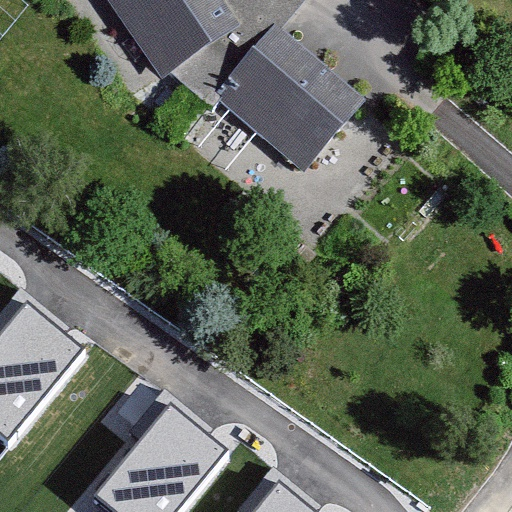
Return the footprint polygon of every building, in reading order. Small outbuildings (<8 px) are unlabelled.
[(240,26),(222,0),(126,0),(171,70),(240,26)] [(364,99),(292,31),(232,94),(304,162),(364,99)] [(88,353),(27,303),(0,335),(0,437),(11,446),(88,353)] [(182,511),(230,455),(169,404),(92,497),(110,511),(182,511)] [(308,511),(269,480),(242,511),(308,511)]
